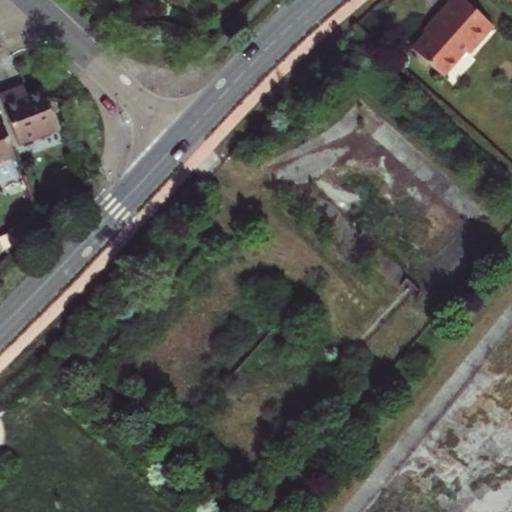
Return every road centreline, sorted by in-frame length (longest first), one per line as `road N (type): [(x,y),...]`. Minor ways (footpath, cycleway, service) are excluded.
road 1 (tertiary): [(178,143),(0,328)]
road 2 (residential): [(178,143),(33,3)]
road 3 (tertiary): [(319,0),(178,143)]
